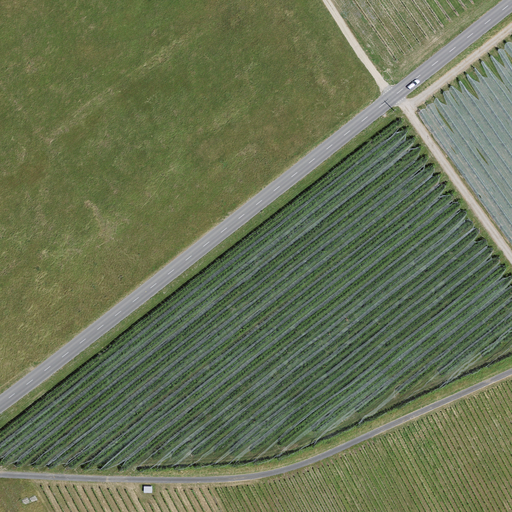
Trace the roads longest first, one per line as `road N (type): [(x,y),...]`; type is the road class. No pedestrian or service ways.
road 1 (tertiary): [(511,7),(0,404)]
road 2 (track): [(511,370),(306,464),(236,478),(0,471)]
road 3 (track): [(326,0),(511,260)]
